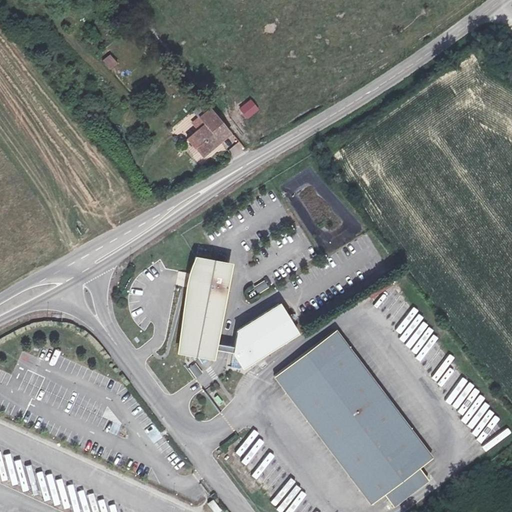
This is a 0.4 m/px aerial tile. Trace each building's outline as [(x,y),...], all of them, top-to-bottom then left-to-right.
[(111,54),(103,61),(110,70),(118,64),(111,54)] [(250,101),(240,109),(248,118),(258,110),(250,101)] [(205,125),(188,139),(202,156),(230,134),(211,110),(200,119),(205,125)] [(211,361),(229,264),(195,257),(190,275),(186,278),(184,283),(183,288),(183,293),(187,296),(174,359),(192,363),(202,371),(211,361)] [(295,333),(279,306),(238,329),(232,353),(242,370),(295,333)] [(385,492),(421,464),(433,455),(337,333),(277,379),(375,500),(385,492)] [(153,424),(144,431),(154,443),(163,436),(153,424)] [(433,479),(421,464),(385,492),(397,507),(433,479)] [(214,500),(208,503),(213,511),(220,511),(221,511),(214,500)]
